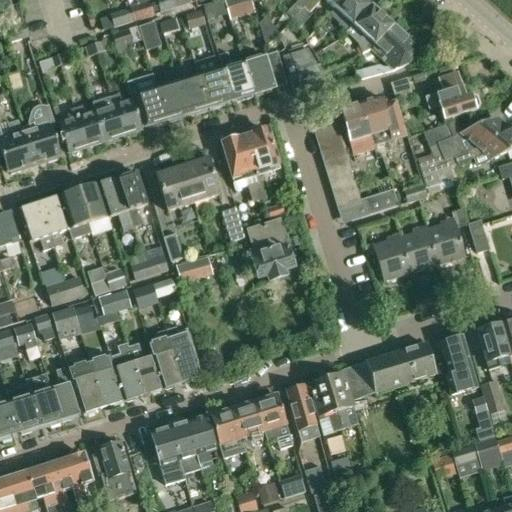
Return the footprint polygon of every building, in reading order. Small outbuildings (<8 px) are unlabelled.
[(0,0),(0,28),(15,24),(8,0),(0,0)] [(175,9),(172,0),(155,0),(160,15),(176,10),(175,9)] [(172,0),(175,9),(191,4),(190,0),(172,0)] [(223,0),(230,21),(254,14),(250,0),(223,0)] [(271,0),(257,0),(255,2),(262,9),(271,0)] [(299,0),(285,15),(292,21),(307,6),(311,0),(299,0)] [(329,16),(329,17),(336,10),(345,0),(311,0),(307,6),(292,21),(292,22),(290,23),(298,31),(312,16),(310,14),(320,2),(319,1),(320,0),(323,0),(334,10),(329,16)] [(337,27),(346,34),(348,33),(371,9),(361,0),(345,0),(336,10),(329,17),(339,25),(337,27)] [(435,0),(435,6),(451,8),(452,0),(435,0)] [(138,9),(141,20),(154,17),(151,6),(138,9)] [(114,30),(134,23),(129,9),(109,16),(114,30)] [(346,34),(357,45),(362,55),(371,51),(393,28),(389,25),(371,9),(348,33),(346,34)] [(184,17),(188,31),(205,27),(201,13),(184,17)] [(159,25),(163,36),(179,31),(176,20),(159,25)] [(154,23),(140,28),(147,52),(162,47),(154,23)] [(8,45),(9,45),(30,39),(25,24),(3,30),(8,45)] [(358,82),(394,72),(408,65),(419,53),(402,36),(404,34),(397,27),(394,30),(393,28),(371,51),(383,63),(389,68),(380,71),(377,68),(356,74),(358,82)] [(133,46),(127,31),(111,36),(116,52),(133,46)] [(106,53),(103,43),(93,46),(96,56),(106,53)] [(88,58),(96,56),(93,46),(85,49),(88,58)] [(308,50),(289,56),(282,58),(291,85),(322,76),(308,50)] [(328,62),(322,51),(314,57),(320,66),(328,62)] [(276,54),(242,64),(252,97),(255,96),(255,98),(264,95),(263,93),(274,90),(286,86),(276,54)] [(66,56),(57,58),(60,68),(69,66),(66,56)] [(218,58),(222,70),(221,71),(230,103),(242,100),(243,102),(251,99),(250,97),(252,97),(242,64),(229,68),(226,56),(218,58)] [(40,63),(42,73),(60,68),(57,58),(40,63)] [(194,66),(197,78),(196,78),(206,110),(209,110),(210,112),(218,109),(218,107),(230,103),(221,71),(218,71),(214,59),(194,66)] [(173,72),(172,73),(186,117),(196,113),(197,115),(206,113),(205,111),(206,110),(196,78),(187,81),(184,73),(175,76),(173,72)] [(154,80),(152,81),(165,123),(169,122),(170,124),(178,121),(177,119),(186,117),(172,73),(164,75),(168,87),(157,90),(154,80)] [(470,98),(470,97),(465,99),(456,73),(438,79),(443,94),(425,100),(429,112),(440,108),(445,123),(477,113),(480,107),(477,100),(472,97),(470,98)] [(411,78),(414,86),(425,82),(423,74),(411,78)] [(412,96),(407,80),(390,85),(396,102),(412,96)] [(165,123),(152,81),(131,88),(145,129),(156,125),(157,127),(165,125),(165,123)] [(119,96),(110,99),(122,137),(141,131),(141,129),(131,102),(121,105),(119,96)] [(110,99),(92,104),(95,114),(104,143),(122,137),(110,99)] [(385,148),(395,144),(381,100),(361,106),(370,138),(381,134),(385,148)] [(95,114),(76,120),(85,149),(104,143),(95,114),(92,104),(92,105),(95,114)] [(374,151),(370,138),(361,106),(340,112),(353,158),(374,151)] [(61,157),(51,128),(55,127),(49,109),(47,110),(43,108),(39,108),(35,110),(32,113),(30,116),(30,120),(30,124),(33,127),(23,130),(34,166),(48,162),(48,164),(58,161),(57,158),(61,157)] [(53,110),(67,154),(85,149),(76,120),(62,125),(57,109),(53,110)] [(310,121),(310,122),(313,132),(336,125),(332,114),(310,121)] [(447,127),(422,134),(432,156),(417,161),(419,167),(443,159),(444,163),(452,160),(510,133),(494,120),(452,139),(447,127)] [(0,137),(0,153),(7,175),(10,174),(11,176),(20,173),(20,170),(34,166),(23,130),(20,131),(17,124),(8,127),(10,134),(0,137)] [(313,132),(316,144),(340,137),(336,125),(313,132)] [(266,170),(278,166),(268,133),(266,134),(263,132),(256,135),(254,137),(244,140),(263,202),(266,201),(258,176),(267,174),(266,170)] [(489,163),(508,155),(510,161),(511,160),(511,135),(510,133),(452,160),(444,163),(443,159),(419,167),(426,190),(424,190),(426,197),(440,192),(438,186),(440,185),(442,191),(455,187),(450,168),(456,166),(457,167),(486,155),(489,163)] [(316,144),(320,155),(343,148),(340,137),(316,144)] [(224,147),(222,147),(236,193),(247,189),(252,205),(263,202),(244,140),(236,143),(233,142),(226,144),(224,147)] [(320,155),(324,167),(347,160),(343,148),(320,155)] [(207,160),(181,169),(194,205),(219,197),(207,160)] [(324,167),(327,179),(350,172),(347,160),(324,167)] [(511,165),(498,170),(493,171),(496,183),(511,178),(511,181),(511,165)] [(181,169),(155,177),(167,214),(194,205),(181,169)] [(327,179),(331,190),(354,183),(350,172),(327,179)] [(147,207),(136,174),(134,175),(132,174),(126,176),(125,178),(115,181),(131,231),(133,231),(133,229),(141,227),(136,211),(147,207)] [(99,187),(96,187),(107,220),(117,216),(123,234),(131,231),(115,181),(108,184),(106,182),(100,184),(99,187)] [(357,194),(354,183),(331,190),(334,202),(357,194)] [(86,191),(77,194),(87,226),(107,220),(96,187),(96,188),(94,187),(87,189),(86,191)] [(427,199),(426,197),(424,190),(423,187),(403,193),(407,206),(427,199)] [(368,200),(372,214),(393,209),(393,207),(397,206),(394,193),(368,200)] [(60,199),(58,200),(68,232),(87,226),(77,194),(69,196),(67,195),(61,197),(60,199)] [(334,202),(337,213),(361,206),(357,194),(334,202)] [(48,203),(38,206),(43,221),(53,250),(62,247),(58,236),(68,232),(58,200),(57,200),(55,199),(49,201),(48,203)] [(19,213),(29,245),(40,242),(43,253),(53,250),(43,221),(38,206),(31,209),(29,208),(22,210),(21,212),(19,213)] [(286,217),(283,206),(266,211),(269,222),(286,217)] [(245,240),(236,209),(221,214),(230,244),(245,240)] [(0,249),(18,244),(9,215),(6,217),(5,215),(0,216),(0,249)] [(426,228),(425,229),(437,267),(464,259),(453,221),(439,225),(440,227),(427,232),(426,228)] [(102,244),(122,238),(117,222),(98,228),(102,244)] [(481,222),(468,226),(476,256),(489,252),(481,222)] [(256,275),(265,273),(269,283),(287,278),(283,267),(292,264),(290,259),(295,257),(293,252),(288,254),(286,250),(299,246),(296,239),(285,243),(279,223),(248,232),(254,253),(250,255),(256,275)] [(413,235),(400,239),(411,275),(437,267),(425,229),(413,233),(413,235)] [(175,236),(163,240),(171,264),(183,260),(175,236)] [(384,283),(411,275),(400,239),(400,240),(399,237),(386,241),(387,244),(373,248),(384,283)] [(64,254),(53,257),(59,283),(70,280),(64,254)] [(143,254),(139,255),(148,279),(168,272),(163,257),(146,263),(143,254)] [(127,259),(135,283),(148,279),(139,255),(127,259)] [(0,262),(0,269),(1,273),(14,269),(10,259),(0,262)] [(209,274),(206,260),(177,267),(181,281),(209,274)] [(126,288),(126,286),(120,271),(103,277),(105,281),(109,293),(110,293),(110,294),(126,288)] [(79,279),(72,281),(64,284),(71,303),(85,298),(79,279)] [(90,286),(95,298),(109,293),(105,281),(90,286)] [(172,300),(166,282),(152,287),(152,286),(150,287),(156,305),(172,300)] [(45,290),(51,309),(71,303),(64,284),(45,290)] [(139,310),(156,305),(150,287),(134,292),(139,310)] [(126,292),(110,296),(116,315),(131,310),(126,292)] [(98,300),(99,304),(103,319),(116,315),(110,296),(98,300)] [(10,303),(14,315),(15,315),(17,320),(33,315),(28,302),(13,307),(12,303),(10,303)] [(0,329),(12,326),(11,322),(9,317),(14,315),(10,303),(0,306),(0,329)] [(94,322),(90,307),(74,312),(74,310),(73,311),(78,327),(79,326),(94,322)] [(79,329),(79,326),(78,327),(73,311),(51,317),(56,335),(79,329)] [(33,321),(34,324),(38,335),(42,338),(44,343),(54,339),(48,316),(33,321)] [(511,323),(499,327),(508,359),(511,357),(511,323)] [(31,325),(13,331),(18,349),(25,347),(26,352),(38,349),(31,325)] [(497,362),(508,359),(499,327),(498,328),(494,325),(489,327),(487,331),(476,334),(489,374),(500,370),(497,362)] [(176,330),(166,333),(165,334),(171,353),(181,384),(189,382),(191,383),(198,381),(199,379),(201,378),(191,346),(182,349),(176,330)] [(9,332),(0,334),(0,351),(3,351),(4,355),(15,351),(9,332)] [(148,345),(152,358),(162,390),(163,390),(165,391),(171,389),(172,387),(181,384),(171,353),(165,334),(156,336),(157,342),(148,345)] [(445,378),(450,397),(476,390),(462,339),(440,346),(449,377),(445,378)] [(133,399),(142,396),(131,365),(127,350),(128,349),(126,345),(117,348),(119,356),(109,359),(113,371),(123,402),(124,402),(126,403),(132,401),(133,399)] [(159,391),(162,390),(152,358),(142,361),(138,346),(128,349),(127,350),(131,365),(142,396),(150,394),(152,395),(158,393),(159,391)] [(364,365),(354,368),(341,372),(342,377),(350,403),(436,377),(426,346),(364,365)] [(73,383),(82,414),(85,413),(87,415),(93,413),(94,411),(103,408),(93,377),(90,365),(85,367),(85,365),(72,368),(73,370),(68,372),(72,383),(73,383)] [(69,385),(64,371),(55,373),(60,389),(50,392),(50,393),(51,393),(61,425),(70,422),(71,422),(71,421),(72,420),(72,419),(71,419),(79,416),(69,385)] [(113,371),(93,377),(103,408),(111,406),(113,407),(120,405),(121,403),(123,402),(113,371)] [(325,382),(332,406),(340,431),(358,426),(354,415),(350,403),(342,377),(325,382)] [(308,387),(318,419),(327,416),(334,437),(341,435),(340,431),(332,406),(325,382),(308,387)] [(496,439),(499,438),(495,426),(509,422),(506,412),(504,413),(495,383),(480,388),(483,399),(487,413),(488,418),(490,418),(492,426),(496,439)] [(32,431),(39,429),(27,388),(5,394),(8,404),(5,405),(15,436),(21,434),(21,437),(31,434),(32,433),(32,432),(32,431)] [(50,429),(61,425),(51,393),(50,393),(50,392),(30,398),(27,388),(39,429),(46,427),(47,428),(48,428),(49,429),(50,429)] [(319,438),(304,389),(286,394),(297,433),(301,444),(319,438)] [(8,438),(12,437),(15,436),(5,405),(3,406),(0,396),(0,443),(9,441),(8,438)] [(265,398),(252,402),(262,434),(264,434),(267,444),(279,440),(282,451),(292,448),(277,397),(268,400),(268,399),(267,399),(266,398),(265,398)] [(487,413),(483,399),(471,402),(475,417),(487,413)] [(241,408),(231,411),(240,441),(262,434),(252,402),(243,405),(242,406),(241,406),(241,407),(241,408)] [(244,454),(240,441),(231,411),(226,413),(226,412),(225,411),(224,411),(223,411),(213,414),(212,415),(211,417),(209,418),(218,448),(222,461),(244,454)] [(205,420),(186,425),(201,472),(213,468),(209,455),(215,452),(205,420)] [(474,447),(496,440),(495,439),(496,439),(492,426),(491,426),(490,424),(468,431),(473,447),(474,447)] [(186,425),(168,431),(177,463),(183,481),(184,481),(183,477),(201,472),(186,425)] [(165,486),(183,481),(177,463),(168,431),(149,436),(165,486)] [(511,439),(498,443),(501,456),(511,453),(511,439)] [(497,444),(496,440),(474,447),(477,458),(476,458),(481,475),(503,468),(500,457),(501,456),(498,443),(497,444)] [(99,477),(101,476),(109,504),(135,496),(129,475),(129,474),(121,445),(99,451),(100,453),(92,456),(99,477)] [(473,447),(450,454),(453,465),(476,458),(477,458),(474,447),(473,447)] [(84,455),(64,462),(74,490),(72,491),(79,511),(90,507),(83,487),(93,484),(84,455)] [(436,481),(437,481),(455,476),(450,457),(431,462),(436,481)] [(64,462),(45,468),(59,511),(71,511),(69,503),(67,504),(64,494),(72,491),(74,490),(64,462)] [(413,465),(400,469),(405,483),(417,479),(413,465)] [(350,467),(335,472),(331,473),(335,484),(353,479),(350,467)] [(372,476),(370,467),(356,470),(358,479),(372,476)] [(59,511),(45,468),(26,474),(35,503),(44,500),(47,511),(59,511)] [(304,473),(310,496),(327,491),(320,468),(304,473)] [(399,471),(387,474),(391,486),(403,483),(403,484),(405,483),(400,469),(399,470),(399,471)] [(26,474),(7,480),(17,511),(27,511),(26,506),(35,503),(26,474)] [(17,511),(7,480),(0,482),(0,511),(17,511)] [(305,494),(302,484),(290,488),(290,489),(281,491),(284,501),(305,494)] [(258,491),(263,507),(280,502),(275,486),(258,491)] [(240,511),(257,511),(252,493),(236,498),(240,511)] [(316,511),(329,511),(324,493),(312,497),(316,511)] [(505,511),(501,511),(511,511),(511,497),(502,501),(505,511)] [(213,511),(210,503),(192,509),(192,511),(213,511)] [(214,509),(214,511),(238,511),(235,503),(214,509)]
